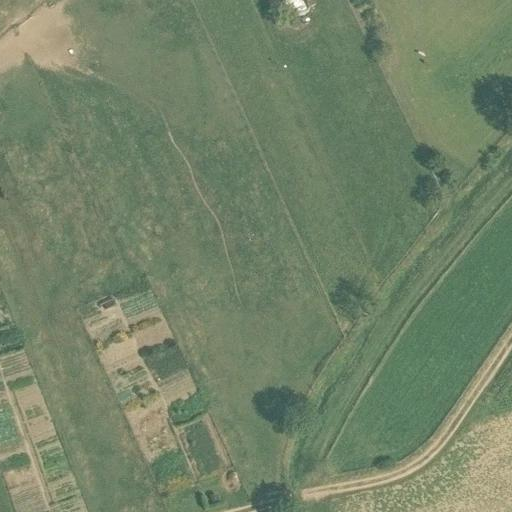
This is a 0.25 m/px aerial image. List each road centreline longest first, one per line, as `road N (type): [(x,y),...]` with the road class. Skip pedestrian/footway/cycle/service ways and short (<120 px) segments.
road 1 (track): [(315,511),(317,452),(344,397),(426,275),(511,183)]
road 2 (track): [(511,336),(414,467),(230,511)]
